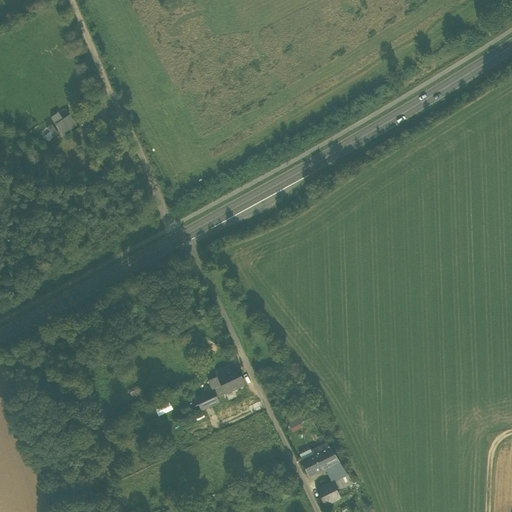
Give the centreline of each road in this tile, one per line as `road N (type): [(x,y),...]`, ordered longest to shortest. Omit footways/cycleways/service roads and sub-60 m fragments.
road 1 (primary): [(183,234),(511,45)]
road 2 (unclassified): [(183,234),(317,511)]
road 3 (track): [(183,234),(71,0)]
road 4 (primary): [(0,335),(183,234)]
